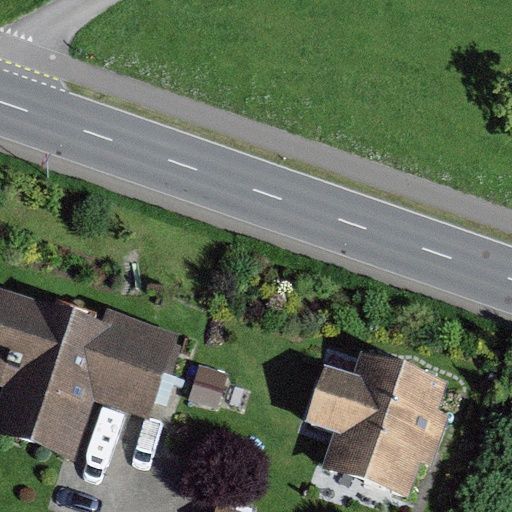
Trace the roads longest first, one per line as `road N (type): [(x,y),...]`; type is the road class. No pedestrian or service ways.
road 1 (tertiary): [(0,101),(511,279)]
road 2 (track): [(82,0),(44,16),(25,38),(0,96)]
